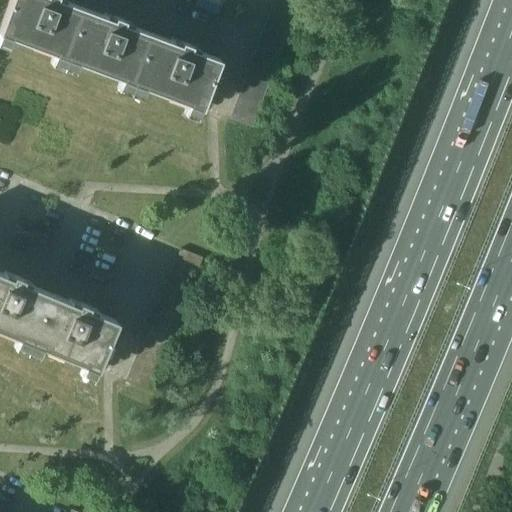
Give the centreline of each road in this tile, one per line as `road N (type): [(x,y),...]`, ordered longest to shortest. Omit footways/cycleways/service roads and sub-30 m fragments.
road 1 (motorway): [(511,27),(313,511)]
road 2 (motorway): [(405,511),(511,256)]
road 3 (residential): [(140,300),(0,242)]
